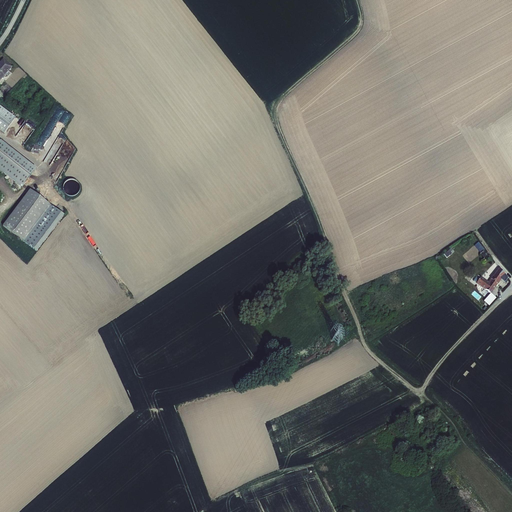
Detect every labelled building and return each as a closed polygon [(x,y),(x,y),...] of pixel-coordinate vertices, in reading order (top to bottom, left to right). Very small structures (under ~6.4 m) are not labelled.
[(7,59),(0,66),(0,79),(2,81),(16,67),(7,59)] [(18,117),(0,102),(0,126),(7,131),(18,117)] [(4,139),(0,144),(0,165),(7,170),(26,185),(40,167),(4,139)] [(35,192),(7,226),(26,240),(53,206),(35,192)] [(40,251),(67,217),(53,206),(26,240),(40,251)] [(480,253),(484,249),(478,242),(474,246),(480,253)] [(452,249),(444,253),(446,257),(454,253),(452,249)] [(481,269),(478,264),(473,268),(477,273),(481,269)] [(502,283),(507,279),(499,269),(494,273),(498,277),(493,283),(494,284),(490,288),(482,281),(478,285),(492,297),(502,283)] [(431,451),(438,446),(439,448),(443,446),(442,444),(455,435),(434,413),(415,428),(424,440),(427,445),(431,451)] [(378,438),(380,444),(393,440),(391,434),(378,438)] [(427,445),(424,440),(416,446),(419,451),(427,445)]
